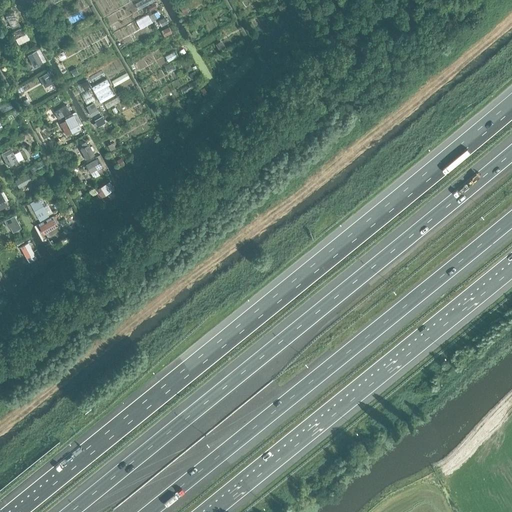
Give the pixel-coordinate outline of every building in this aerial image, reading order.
[(155,3),(148,7),(151,11),(158,7),(155,3)] [(283,4),(278,6),(282,12),(287,9),(283,4)] [(184,5),(180,7),(185,15),(189,13),(184,5)] [(13,12),(6,16),(12,28),(20,24),(13,12)] [(166,17),(158,21),(162,27),(169,23),(166,17)] [(24,27),(13,32),(19,44),(30,39),(24,27)] [(169,27),(163,30),(167,36),(172,33),(169,27)] [(36,50),(27,55),(34,67),(43,63),(36,50)] [(63,51),(58,54),(60,58),(61,61),(67,58),(63,51)] [(190,64),(185,67),(188,73),(193,70),(190,64)] [(194,71),(189,74),(192,79),(197,76),(196,76),(198,74),(196,70),(194,71)] [(54,82),(49,72),(41,77),(47,86),(54,82)] [(88,81),(81,85),(84,90),(91,86),(88,81)] [(66,104),(54,111),(59,119),(70,112),(67,107),(70,105),(68,102),(66,104)] [(96,107),(88,111),(92,117),(99,113),(96,107)] [(66,120),(60,123),(64,131),(70,128),(72,132),(73,133),(81,129),(79,126),(74,115),(73,113),(66,117),(67,118),(65,119),(66,120)] [(102,116),(95,120),(96,122),(98,126),(105,121),(102,116)] [(84,147),(80,149),(86,159),(95,155),(89,144),(88,145),(84,147)] [(11,148),(1,153),(9,167),(15,163),(10,155),(14,153),(11,148)] [(98,159),(86,165),(90,173),(91,172),(97,169),(98,172),(104,170),(98,159)] [(28,173),(15,180),(20,188),(32,181),(28,173)] [(112,178),(97,187),(98,188),(103,196),(106,194),(113,190),(114,189),(112,185),(115,183),(112,178)] [(40,199),(31,204),(37,216),(38,217),(47,212),(40,199)] [(14,215),(4,221),(8,228),(10,227),(11,229),(19,225),(14,215)] [(40,226),(40,227),(44,234),(48,232),(56,227),(52,220),(48,222),(44,224),(40,226)] [(28,243),(19,248),(21,253),(23,252),(29,263),(27,264),(31,269),(40,264),(37,258),(28,243)]
